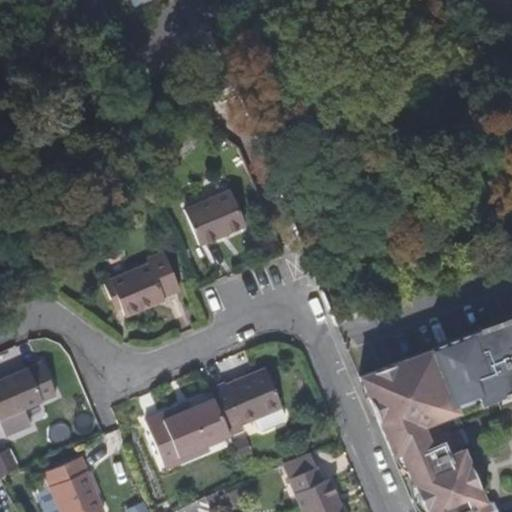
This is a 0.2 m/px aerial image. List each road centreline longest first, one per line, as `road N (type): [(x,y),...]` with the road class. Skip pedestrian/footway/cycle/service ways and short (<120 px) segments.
road 1 (residential): [(312,300),(139,373),(118,370),(41,317),(0,324)]
road 2 (residential): [(312,300),(402,511)]
